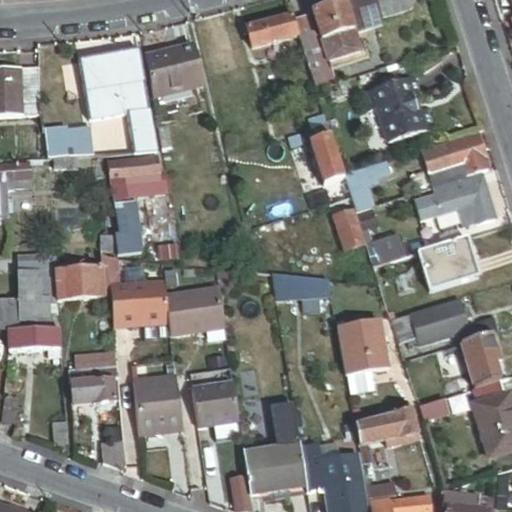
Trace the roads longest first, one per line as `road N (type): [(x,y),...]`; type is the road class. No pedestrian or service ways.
road 1 (residential): [(183,0),(0,22)]
road 2 (residential): [(0,458),(150,511)]
road 3 (residential): [(511,128),(472,0)]
